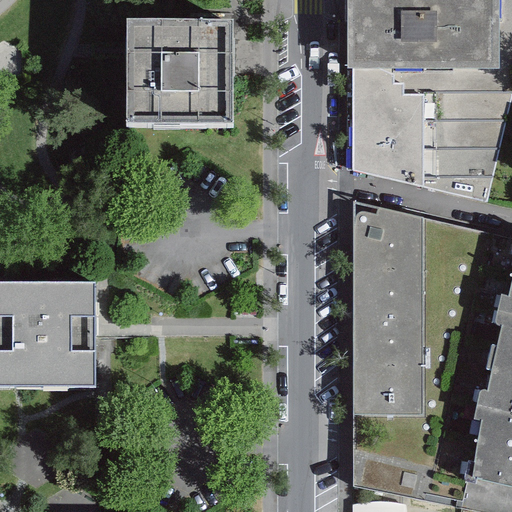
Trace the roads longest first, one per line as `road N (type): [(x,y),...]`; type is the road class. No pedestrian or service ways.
road 1 (residential): [(309,0),(306,511)]
road 2 (unknown): [(342,182),(511,228)]
